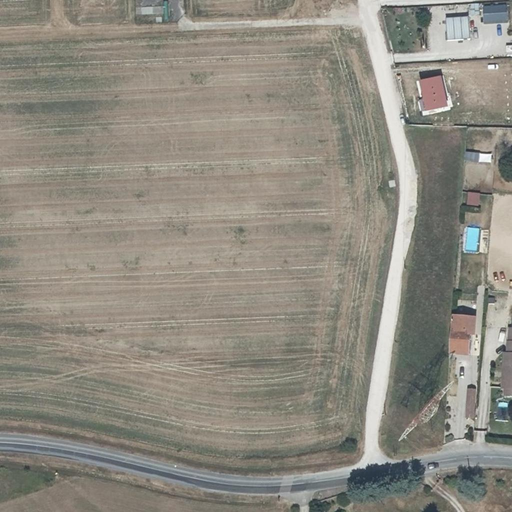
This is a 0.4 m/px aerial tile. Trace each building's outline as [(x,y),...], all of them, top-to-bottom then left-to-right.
[(141,7),(141,14),(161,12),(161,6),(141,7)] [(507,6),(484,7),(485,23),(507,22),(507,6)] [(468,18),(447,19),(448,40),(469,39),(468,18)] [(440,79),(418,83),(426,113),(448,109),(440,79)] [(466,205),(478,205),(479,193),(467,192),(466,205)] [(464,252),(477,252),(477,227),(464,227),(464,252)] [(451,350),(456,350),(470,351),(471,334),(475,335),(476,317),(453,315),(451,350)] [(501,388),(505,388),(511,388),(511,328),(509,329),(506,354),(504,354),(502,372),(506,373),(505,378),(502,378),(501,388)] [(467,404),(476,405),(477,391),(468,390),(467,404)] [(505,420),(508,403),(497,402),(495,419),(505,420)] [(475,419),(476,405),(467,404),(466,419),(475,419)]
